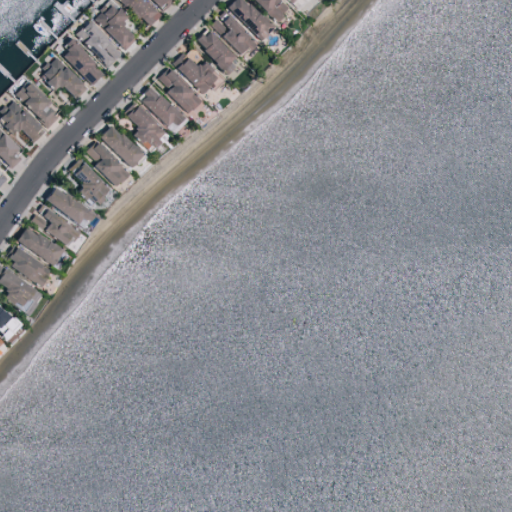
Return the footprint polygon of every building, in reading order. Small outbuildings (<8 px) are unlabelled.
[(103,0),(87,18),(120,49),(131,38),(116,23),(123,16),(105,0),(103,0)] [(115,0),(141,27),(154,15),(140,0),(115,0)] [(147,0),(157,9),(165,0),(147,0)] [(254,40),(267,27),(241,0),(227,0),(221,6),(254,40)] [(285,7),(278,0),(249,0),(272,21),(285,7)] [(205,26),(235,53),(247,40),(217,12),(205,26)] [(70,33),(102,66),(116,53),(84,19),(70,33)] [(233,58),(201,27),(189,40),(221,71),(233,58)] [(84,84),(97,71),(65,37),(57,44),(62,49),(57,55),(84,84)] [(196,92),(213,76),(198,60),(193,66),(178,51),(167,62),(196,92)] [(70,99),(82,88),(51,56),(33,73),(49,90),(56,83),(70,99)] [(163,87),(159,91),(182,113),(197,99),(164,67),(153,78),(163,87)] [(10,93),(43,127),(54,117),(42,105),(45,102),(24,80),(10,93)] [(133,99),(162,125),(167,119),(171,123),(178,116),(145,86),(133,99)] [(27,141),(38,131),(10,100),(0,109),(0,125),(6,132),(13,126),(27,141)] [(161,133),(130,102),(118,114),(132,128),(126,134),(143,151),(161,133)] [(93,135),(123,167),(137,155),(106,123),(93,135)] [(14,148),(0,133),(0,162),(6,168),(16,159),(9,152),(14,148)] [(79,152),(110,186),(124,174),(93,140),(79,152)] [(86,205),(91,200),(93,202),(106,189),(73,158),(62,169),(77,183),(70,190),(86,205)] [(78,228),(88,214),(49,185),(39,198),(78,228)] [(56,250),(20,225),(10,240),(46,265),(56,250)] [(0,262),(37,285),(47,269),(9,245),(0,259),(0,262)] [(0,286),(2,288),(0,291),(0,297),(22,313),(36,293),(0,267),(0,286)] [(0,312),(0,338),(13,325),(0,312)]
